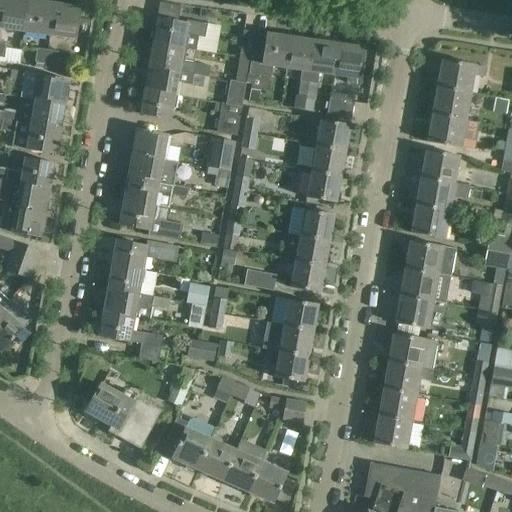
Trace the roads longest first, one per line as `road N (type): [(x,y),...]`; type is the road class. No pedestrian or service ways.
road 1 (residential): [(319,511),(408,6)]
road 2 (residential): [(34,420),(44,403),(117,0)]
road 3 (residential): [(194,511),(106,470),(34,420)]
